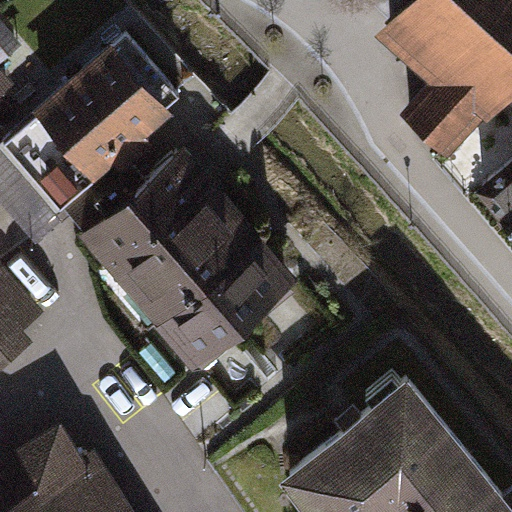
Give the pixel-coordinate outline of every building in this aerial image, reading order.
[(450,162),(511,92),(511,0),(410,0),(381,33),(433,80),(400,117),(450,162)] [(180,91),(127,30),(2,137),(64,208),(70,202),(116,163),(149,135),(140,125),(180,91)] [(0,65),(0,95),(15,83),(0,65)] [(70,202),(165,313),(254,236),(176,147),(145,175),(135,162),(116,163),(70,202)] [(511,155),(483,180),(511,214),(511,155)] [(165,313),(205,359),(243,326),(234,316),(285,272),(254,236),(165,313)] [(18,256),(1,272),(22,296),(40,281),(18,256)] [(1,272),(0,272),(0,356),(19,340),(9,328),(32,308),(22,296),(1,272)] [(401,511),(472,455),(406,374),(290,469),(325,511),(401,511)] [(0,462),(0,511),(125,511),(92,457),(76,466),(57,436),(33,443),(0,462)] [(511,511),(511,503),(472,455),(401,511),(511,511)]
